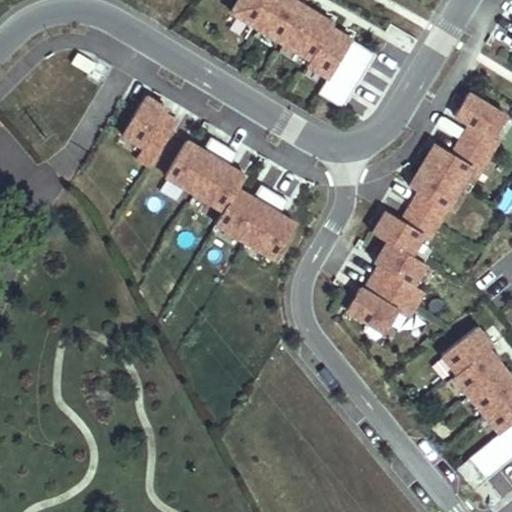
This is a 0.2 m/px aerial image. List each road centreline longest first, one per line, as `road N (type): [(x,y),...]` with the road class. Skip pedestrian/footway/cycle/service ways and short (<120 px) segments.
road 1 (residential): [(357,154),(357,191),(312,270),(310,336),(453,511)]
road 2 (residential): [(0,60),(27,34),(66,16),(109,26),(312,149),(357,154)]
road 3 (residential): [(357,154),(401,125),(477,0)]
